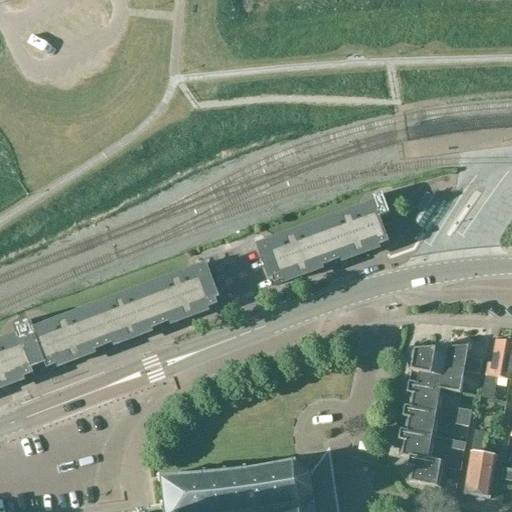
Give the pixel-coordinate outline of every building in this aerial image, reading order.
[(377,196),(374,205),(375,209),(261,250),(275,287),(390,246),(383,228),(393,224),(385,201),(377,196)] [(205,271),(195,274),(36,334),(32,325),(26,322),(17,325),(15,332),(18,341),(0,348),(0,391),(35,378),(30,366),(43,361),(48,373),(219,308),(205,271)] [(147,370),(163,365),(154,340),(139,346),(147,370)] [(484,378),(481,399),(493,401),(497,380),(510,383),(511,373),(511,345),(496,343),(492,366),(487,365),(485,378),(484,378)] [(460,395),(464,373),(480,376),(483,363),(467,360),(469,349),(447,351),(446,358),(435,356),(436,352),(415,353),(411,374),(415,374),(413,385),(409,384),(407,395),(411,396),(408,409),(405,408),(403,419),(406,419),(404,432),(401,432),(399,443),(402,443),(399,458),(409,459),(407,468),(411,469),(408,484),(440,489),(445,464),(434,462),(446,393),(460,395)] [(471,412),(458,410),(457,419),(470,421),(471,412)] [(457,419),(455,426),(468,429),(470,421),(457,419)] [(491,499),(498,458),(485,456),(489,435),(475,432),(469,464),(467,477),(464,494),(491,499)] [(451,450),(464,453),(466,445),(452,442),(451,450)] [(337,511),(329,455),(312,476),(313,479),(311,479),(311,478),(312,478),(312,477),(311,477),(310,477),(297,468),(296,465),(294,465),(294,466),(267,470),(267,469),(248,472),(248,468),(245,468),(245,473),(228,475),(228,470),(224,470),(225,475),(208,478),(207,473),(204,473),(204,478),(187,480),(186,475),(183,475),(184,480),(165,482),(160,479),(162,499),(145,501),(146,511),(337,511)] [(447,470),(461,472),(462,464),(448,462),(447,470)] [(511,470),(504,469),(502,482),(511,483),(511,470)]
